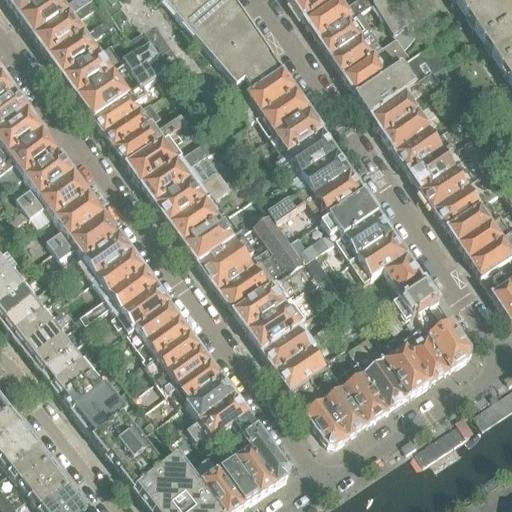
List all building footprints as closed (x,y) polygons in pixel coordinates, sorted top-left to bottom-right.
[(54,1),(55,0),(9,0),(3,5),(18,26),(54,1)] [(82,41),(74,29),(94,15),(103,27),(107,25),(99,13),(100,13),(91,0),(90,0),(81,6),(81,11),(77,14),(76,15),(68,21),(33,46),(47,66),(82,41)] [(280,79),(225,0),(163,0),(159,5),(235,93),(243,86),(251,99),(280,79)] [(283,0),(289,8),(301,0),(283,0)] [(302,27),(336,6),(332,0),(301,0),(289,8),(302,27)] [(371,11),(387,0),(347,0),(352,6),(359,0),(364,0),(347,12),(340,3),(336,6),(302,27),(307,35),(317,49),(349,27),(351,26),(350,25),(371,11)] [(404,14),(400,7),(395,0),(387,0),(371,11),(383,29),(404,14)] [(511,12),(504,0),(448,0),(511,96),(511,12)] [(33,46),(68,21),(54,1),(18,26),(33,46)] [(413,29),(404,14),(383,29),(394,47),(403,41),(401,37),(413,29)] [(97,61),(88,49),(107,36),(115,50),(121,46),(112,32),(107,25),(103,27),(82,41),(47,66),(61,86),(97,61)] [(329,67),(361,45),(349,27),(317,49),(329,67)] [(340,84),(382,55),(371,38),(361,45),(329,67),(340,84)] [(136,58),(148,49),(142,40),(129,49),(136,58)] [(368,124),(442,74),(440,71),(436,63),(430,54),(429,53),(409,66),(402,56),(410,51),(403,41),(394,47),(382,55),(340,84),(368,124)] [(155,85),(159,83),(149,69),(158,63),(148,49),(136,58),(120,68),(123,72),(76,106),(91,127),(140,96),(154,87),(154,86),(155,85)] [(76,106),(123,72),(120,68),(110,53),(97,61),(61,86),(76,106)] [(450,65),(444,57),(436,63),(440,71),(450,65)] [(416,119),(408,107),(413,106),(421,100),(423,101),(437,91),(446,92),(451,88),(442,74),(368,124),(376,136),(375,136),(381,144),(392,160),(427,137),(428,137),(439,130),(427,113),(416,119)] [(258,124),(293,100),(280,79),(251,99),(245,103),(245,104),(254,117),(250,117),(243,123),(248,130),(258,124)] [(159,91),(167,86),(163,80),(159,83),(155,85),(159,91)] [(0,109),(13,101),(4,88),(5,88),(0,81),(0,109)] [(103,143),(138,118),(134,112),(146,104),(140,96),(91,127),(103,143)] [(158,127),(153,120),(171,108),(165,100),(138,118),(103,143),(114,159),(149,133),(158,127)] [(272,144),(307,120),(293,100),(258,124),(272,144)] [(0,138),(28,120),(21,111),(13,101),(0,109),(0,138)] [(463,114),(458,106),(451,111),(456,118),(463,114)] [(483,126),(479,119),(473,123),(477,130),(483,126)] [(0,170),(43,141),(28,120),(0,138),(0,170)] [(285,162),(320,139),(307,120),(272,144),(285,162)] [(161,149),(173,142),(186,133),(181,124),(155,141),(149,133),(114,159),(125,174),(161,149)] [(440,157),(448,152),(453,148),(446,137),(433,146),(427,137),(392,160),(406,181),(440,157)] [(273,229),(347,179),(320,139),(285,162),(285,163),(275,170),(295,200),(287,206),(266,220),(268,222),(273,229)] [(23,186),(58,162),(43,141),(0,170),(0,183),(13,173),(23,186)] [(419,200),(456,176),(455,173),(460,170),(478,158),(490,150),(485,143),(473,152),(456,163),(448,152),(440,157),(406,181),(419,200)] [(206,212),(229,196),(206,163),(220,153),(214,145),(208,149),(207,147),(175,169),(139,194),(182,253),(218,229),(206,212)] [(139,194),(175,169),(161,149),(125,174),(139,194)] [(431,217),(476,187),(468,177),(484,167),(478,158),(460,170),(455,173),(456,176),(419,200),(431,217)] [(12,226),(73,183),(58,162),(23,186),(31,197),(5,216),(12,226)] [(326,225),(362,201),(347,179),(273,229),(288,250),(297,244),(285,226),(313,204),(326,225)] [(53,229),(88,204),(73,183),(12,226),(10,228),(14,234),(26,224),(28,227),(44,216),(53,229)] [(479,214),(470,200),(481,194),(482,194),(488,190),(483,183),(476,187),(431,217),(444,237),(479,214)] [(511,191),(499,199),(511,219),(511,264),(478,287),(508,331),(508,332),(510,332),(511,333),(511,191)] [(334,250),(376,221),(362,201),(326,225),(318,230),(326,241),(304,255),(297,244),(288,250),(303,272),(304,271),(328,255),(327,254),(334,250)] [(52,260),(103,225),(88,204),(53,229),(61,239),(45,250),(52,260)] [(456,255),(499,225),(500,225),(488,208),(479,214),(444,237),(456,255)] [(348,271),(390,242),(376,221),(334,250),(348,271)] [(303,272),(288,250),(273,229),(268,222),(251,235),(271,262),(286,283),(303,272)] [(84,270),(118,246),(103,225),(52,260),(58,268),(74,257),(82,268),(84,270)] [(467,270),(511,239),(511,228),(505,233),(499,225),(456,255),(467,270)] [(196,273),(232,248),(218,229),(182,253),(196,273)] [(511,264),(511,239),(467,270),(478,287),(511,264)] [(358,295),(381,279),(404,264),(390,242),(348,271),(357,284),(353,287),(358,295)] [(216,301),(257,272),(253,266),(255,265),(239,243),(232,248),(196,273),(210,293),(216,301)] [(89,290),(130,263),(118,246),(84,270),(82,268),(77,273),(89,290)] [(0,269),(3,267),(18,256),(15,252),(1,263),(0,262),(0,269)] [(231,321),(286,283),(271,262),(257,272),(216,301),(231,321)] [(102,307),(143,280),(130,263),(89,290),(102,307)] [(422,289),(404,264),(381,279),(399,305),(422,289)] [(0,290),(13,280),(3,267),(0,269),(0,290)] [(46,278),(40,269),(34,273),(40,282),(46,278)] [(325,287),(340,276),(335,270),(320,280),(324,287),(325,287)] [(245,341),(318,291),(314,285),(304,271),(303,272),(286,283),(231,321),(245,341)] [(0,309),(23,292),(13,280),(0,290),(0,309)] [(114,325),(155,297),(143,280),(102,307),(73,328),(80,337),(86,345),(93,340),(88,332),(109,317),(114,325)] [(437,311),(423,290),(422,289),(399,305),(395,307),(388,312),(389,313),(379,319),(378,319),(393,340),(406,332),(404,329),(409,326),(411,330),(414,327),(437,311)] [(305,302),(318,292),(318,291),(245,341),(259,361),(300,333),(318,321),(305,302)] [(0,330),(33,305),(23,292),(0,309),(0,330)] [(0,331),(10,344),(45,317),(51,312),(57,307),(47,294),(41,299),(33,305),(0,330),(0,331)] [(126,343),(167,313),(155,297),(114,325),(120,334),(126,343)] [(53,330),(58,326),(67,319),(61,311),(57,307),(51,312),(59,323),(54,327),(45,317),(10,344),(20,357),(53,330)] [(468,357),(448,327),(447,328),(437,311),(414,327),(448,379),(466,367),(467,367),(468,366),(469,361),(468,357)] [(137,357),(177,329),(167,313),(126,343),(137,357)] [(63,331),(71,324),(67,319),(58,326),(63,331)] [(448,379),(414,327),(411,330),(409,326),(404,329),(406,332),(413,341),(400,350),(428,392),(448,379)] [(145,374),(188,343),(177,329),(137,357),(144,367),(141,369),(145,374)] [(29,369),(63,343),(53,330),(20,357),(29,369)] [(273,380),(314,353),(333,340),(328,332),(308,345),(300,333),(259,361),(273,380)] [(39,382),(73,355),(63,343),(29,369),(39,382)] [(153,390),(198,357),(188,343),(145,374),(143,375),(153,390)] [(428,392),(400,350),(386,360),(377,345),(369,350),(374,359),(407,406),(428,392)] [(328,373),(326,369),(314,353),(273,380),(288,400),(306,387),(327,374),(328,373)] [(49,394),(83,368),(73,355),(39,382),(49,394)] [(167,403),(209,372),(198,357),(153,390),(164,405),(167,403)] [(407,406),(374,359),(355,370),(356,371),(386,420),(407,406)] [(59,407),(92,380),(83,368),(49,394),(59,406),(58,406),(59,407)] [(386,420),(356,371),(334,386),(366,433),(386,420)] [(184,413),(219,387),(209,372),(167,403),(178,417),(184,413)] [(366,433),(334,386),(327,374),(306,387),(315,400),(317,402),(347,445),(366,433)] [(69,420),(99,395),(102,393),(92,380),(59,407),(69,420)] [(197,431),(232,404),(219,387),(184,413),(197,431)] [(325,453),(329,454),(334,455),(334,454),(347,445),(317,402),(315,400),(306,387),(288,400),(325,453)] [(114,406),(103,392),(99,395),(69,420),(79,433),(114,406)] [(511,415),(511,394),(471,421),(481,436),(511,415)] [(221,442),(232,434),(246,423),(232,404),(197,431),(185,440),(194,452),(194,451),(199,457),(210,450),(221,442)] [(0,425),(11,417),(1,405),(0,405),(0,425)] [(124,419),(114,406),(79,433),(90,446),(121,422),(124,419)] [(0,445),(20,430),(11,417),(0,425),(0,445)] [(132,500),(162,475),(121,422),(90,446),(132,500)] [(267,453),(246,423),(232,434),(253,463),(267,453)] [(470,438),(462,427),(407,463),(415,475),(419,475),(421,474),(429,468),(435,477),(462,458),(456,450),(465,444),(468,442),(470,438)] [(0,465),(30,442),(20,430),(0,445),(0,465)] [(276,493),(253,463),(232,434),(221,442),(232,455),(234,454),(237,459),(229,464),(259,504),(273,494),(274,494),(276,493)] [(0,471),(7,481),(40,455),(30,442),(0,465),(0,471)] [(286,479),(279,469),(278,469),(267,453),(253,463),(276,493),(285,487),(286,483),(286,480),(286,479)] [(17,494),(50,468),(40,455),(7,481),(17,494)] [(213,511),(191,480),(178,463),(162,475),(132,500),(141,511),(213,511)] [(246,511),(259,504),(229,464),(213,475),(239,511),(246,511)] [(26,505),(60,479),(50,468),(17,494),(26,505)] [(239,511),(213,475),(208,469),(204,469),(198,473),(197,476),(191,480),(213,511),(239,511)] [(31,511),(44,511),(70,493),(60,479),(26,505),(31,511)] [(71,511),(80,505),(70,493),(44,511),(71,511)]
